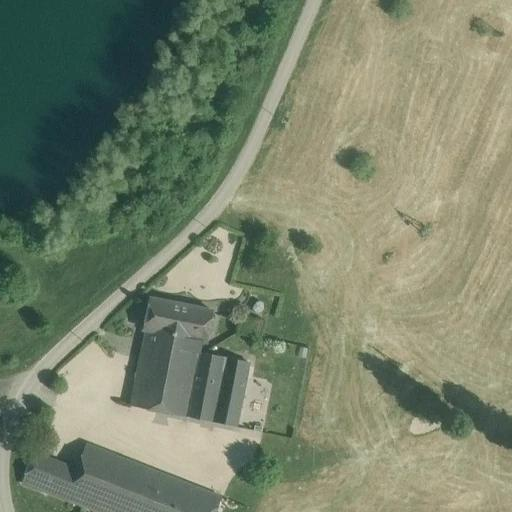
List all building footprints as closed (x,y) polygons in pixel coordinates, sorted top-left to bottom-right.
[(212,311),(149,298),(143,330),(146,331),(201,342),(206,343),(212,311)] [(265,322),(240,317),(236,333),(261,338),(265,322)] [(201,342),(146,331),(130,406),(186,417),(236,427),(249,363),(199,353),(201,342)] [(210,511),(216,497),(86,446),(76,469),(64,500),(96,511),(210,511)] [(76,469),(34,454),(22,484),(64,500),(76,469)] [(300,511),(299,511),(288,504),(276,501),(263,504),(253,511),(252,511),(300,511)]
